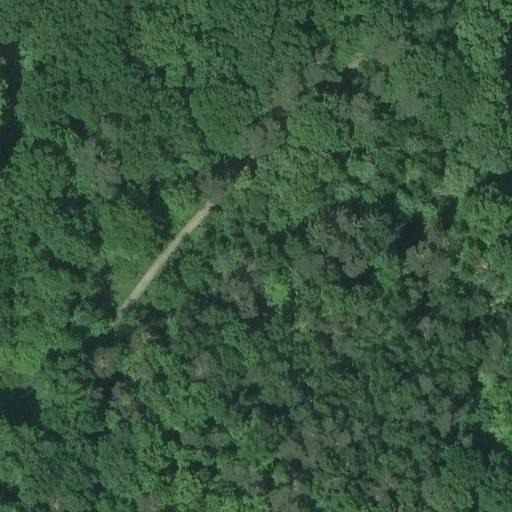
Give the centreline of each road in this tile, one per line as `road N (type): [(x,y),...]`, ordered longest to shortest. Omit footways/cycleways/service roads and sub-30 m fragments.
road 1 (track): [(386,0),(337,90),(190,223),(81,366),(0,400)]
road 2 (unknown): [(511,301),(467,319),(416,318),(322,105)]
road 3 (unknown): [(0,250),(50,161),(114,11)]
